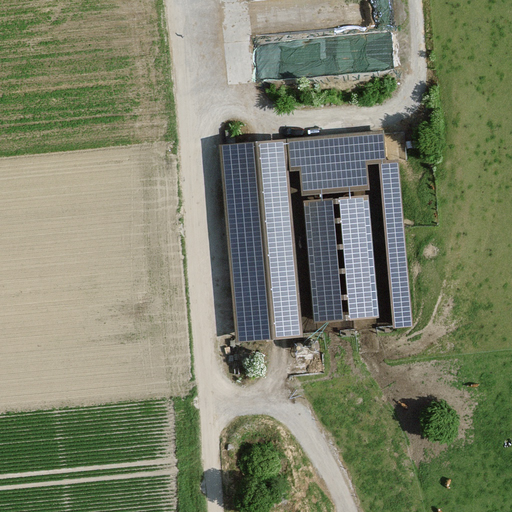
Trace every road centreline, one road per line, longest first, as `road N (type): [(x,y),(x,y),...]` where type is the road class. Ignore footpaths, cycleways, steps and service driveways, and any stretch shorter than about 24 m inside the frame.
road 1 (track): [(175,0),(215,511)]
road 2 (track): [(414,0),(422,79),(390,115),(186,132)]
